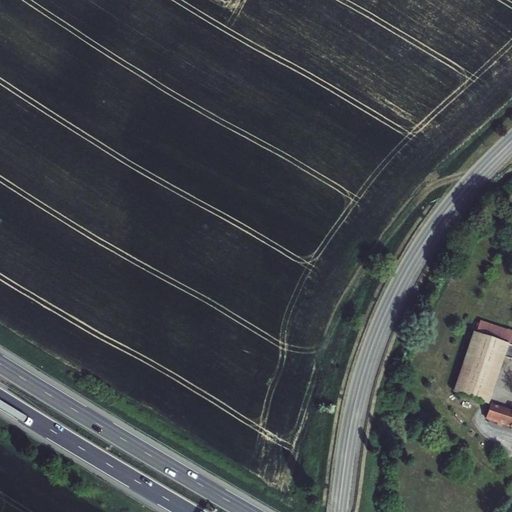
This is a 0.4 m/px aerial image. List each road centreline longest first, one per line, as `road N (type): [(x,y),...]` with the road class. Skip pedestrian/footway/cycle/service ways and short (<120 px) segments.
road 1 (secondary): [(338,511),(358,389),(391,300),(434,227),(511,141)]
road 2 (motorway): [(246,511),(0,364)]
road 3 (motorway): [(0,398),(186,511)]
